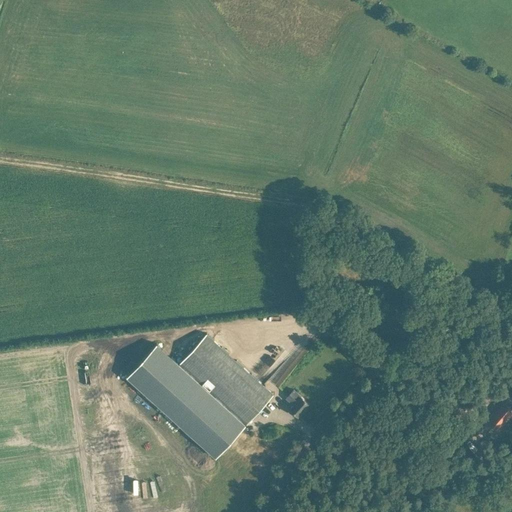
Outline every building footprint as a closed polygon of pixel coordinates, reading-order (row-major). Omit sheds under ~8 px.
[(393,316),(408,327),(412,322),(396,311),(393,316)] [(274,393),(207,332),(180,362),(247,423),(274,393)] [(269,374),(277,380),(300,354),(282,339),(271,352),(280,359),(273,367),(274,368),(269,374)] [(247,423),(180,362),(179,363),(157,343),(127,376),(216,457),(246,424),(246,423),(247,423)] [(298,416),(310,403),(294,389),(287,397),(293,403),(289,407),(298,416)] [(511,401),(508,398),(488,421),(497,429),(511,412),(511,401)]
